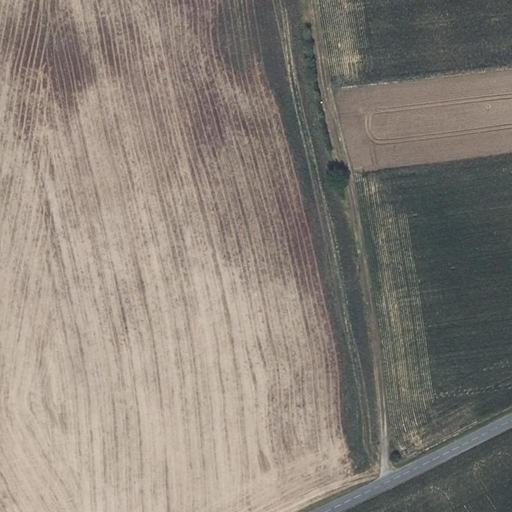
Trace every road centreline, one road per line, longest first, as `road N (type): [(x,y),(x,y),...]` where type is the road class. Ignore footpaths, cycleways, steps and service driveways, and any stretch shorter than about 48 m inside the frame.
road 1 (track): [(383,481),(384,411),(366,277),(312,0)]
road 2 (unclassified): [(511,418),(321,511)]
